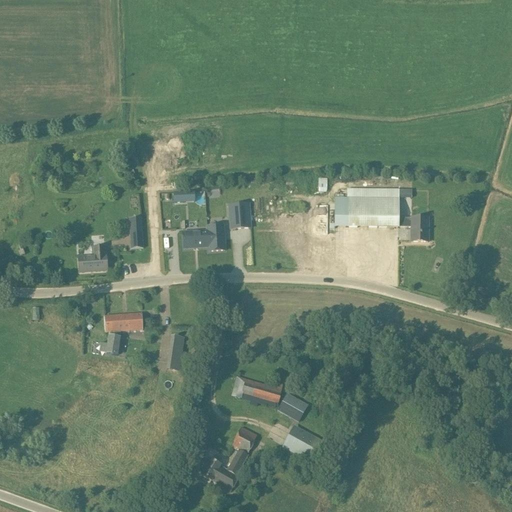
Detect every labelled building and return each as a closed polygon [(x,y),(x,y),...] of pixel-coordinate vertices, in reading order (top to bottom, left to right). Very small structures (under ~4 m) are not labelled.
[(327,180),(318,180),(318,193),(327,193),(327,180)] [(182,193),(173,193),(174,203),(183,203),(182,193)] [(397,200),(334,200),(334,228),(397,228),(411,228),(411,242),(427,242),(427,218),(411,218),(411,219),(397,219),(397,200)] [(249,205),(228,207),(230,230),(251,229),(249,205)] [(143,249),(142,230),(142,219),(129,219),(129,231),(130,250),(143,249)] [(207,228),(207,232),(208,248),(208,253),(225,251),(223,227),(207,228)] [(208,248),(207,232),(183,233),(184,250),(208,248)] [(106,256),(105,247),(91,248),(92,257),(78,258),(79,273),(107,271),(106,256)] [(142,331),(141,315),(105,317),(105,334),(109,334),(106,355),(117,357),(120,340),(119,340),(120,333),(142,331)] [(184,341),(173,340),(172,347),(183,348),(184,341)] [(182,354),(172,353),(170,364),(180,366),(182,354)] [(273,388),(235,379),(231,397),(250,401),(249,406),(257,408),(258,403),(277,407),(282,390),(283,386),(274,384),(273,388)] [(308,406),(288,395),(277,412),(298,424),(308,406)] [(224,471),(216,484),(231,492),(239,478),(236,476),(240,468),(242,470),(244,467),(242,465),(247,456),(251,448),(257,436),(240,428),(231,447),(238,451),(226,473),(224,471)] [(324,444),(295,428),(284,448),(313,464),(324,444)] [(210,460),(202,476),(216,484),(224,471),(218,468),(220,466),(210,460)]
